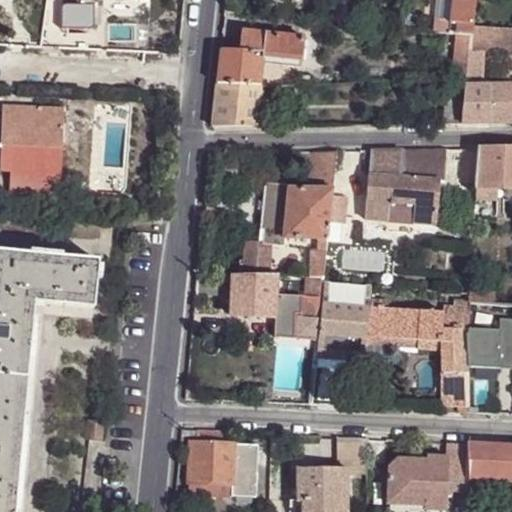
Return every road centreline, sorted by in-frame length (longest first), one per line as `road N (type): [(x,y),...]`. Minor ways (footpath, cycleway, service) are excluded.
road 1 (residential): [(160,413),(511,433)]
road 2 (unclassified): [(511,140),(188,141)]
road 3 (residential): [(188,141),(160,413)]
road 4 (residential): [(205,0),(188,141)]
